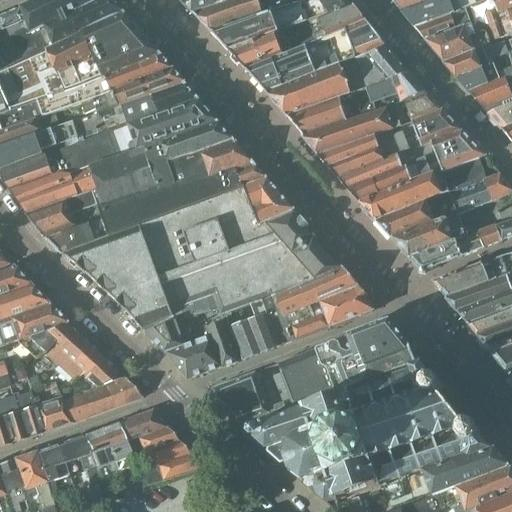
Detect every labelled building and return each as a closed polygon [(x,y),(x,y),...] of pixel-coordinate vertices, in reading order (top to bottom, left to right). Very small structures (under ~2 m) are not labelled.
[(41,0),(23,9),(0,18),(0,42),(2,47),(0,48),(0,72),(124,15),(125,15),(124,13),(123,14),(110,0),(41,0)] [(179,0),(194,15),(237,0),(179,0)] [(237,0),(194,15),(213,35),(289,8),(289,7),(286,0),(237,0)] [(229,52),(282,32),(353,5),(349,0),(311,0),(289,7),(289,8),(213,35),(229,52)] [(390,0),(403,14),(422,8),(430,0),(390,0)] [(416,30),(460,12),(455,0),(430,0),(422,8),(403,14),(416,30)] [(492,0),(455,0),(460,12),(466,9),(492,0)] [(511,14),(511,0),(493,0),(497,9),(485,14),(495,42),(507,38),(501,18),(511,14)] [(366,21),(354,6),(353,5),(282,32),(229,52),(246,71),(326,38),(366,21)] [(460,12),(416,30),(426,42),(471,24),(466,9),(460,12)] [(511,14),(501,18),(507,38),(511,36),(511,14)] [(0,115),(38,102),(161,56),(124,15),(0,72),(0,115)] [(366,21),(326,38),(246,71),(267,93),(388,49),(366,21)] [(445,64),(491,45),(488,36),(484,32),(476,35),(471,24),(426,42),(445,64)] [(493,47),(491,45),(445,64),(458,79),(495,64),(493,60),(509,54),(504,43),(493,47)] [(388,49),(267,93),(287,118),(288,117),(289,118),(366,91),(410,75),(388,49)] [(161,56),(38,102),(43,118),(55,114),(94,100),(174,71),(161,56)] [(499,75),(495,64),(458,79),(469,93),(501,80),(499,75)] [(501,80),(469,93),(484,109),(489,107),(511,98),(511,69),(499,75),(501,80)] [(99,114),(100,114),(184,84),(174,71),(94,100),(99,114)] [(375,113),(427,94),(410,75),(366,91),(375,113)] [(41,134),(0,149),(0,172),(4,171),(20,165),(44,156),(42,151),(54,147),(79,138),(81,143),(129,126),(129,125),(198,101),(184,84),(100,114),(99,114),(41,134)] [(305,138),(375,113),(366,91),(289,118),(305,138)] [(321,156),(375,137),(395,130),(413,124),(444,113),(427,94),(375,113),(305,138),(321,156)] [(70,175),(218,124),(198,101),(129,125),(129,126),(81,143),(20,165),(4,171),(0,172),(0,177),(10,192),(59,173),(70,175)] [(38,102),(0,115),(0,146),(39,131),(35,121),(43,118),(38,102)] [(511,106),(495,113),(489,115),(503,132),(511,128),(511,106)] [(375,137),(321,156),(331,167),(342,180),(386,163),(398,158),(402,156),(412,152),(423,148),(431,145),(463,132),(444,113),(413,124),(395,130),(375,137)] [(43,118),(35,121),(39,131),(58,123),(55,114),(43,118)] [(103,208),(176,185),(169,163),(234,142),(218,124),(70,175),(59,173),(10,192),(27,216),(68,200),(85,194),(93,191),(97,205),(99,209),(103,208)] [(511,128),(503,132),(511,142),(511,128)] [(362,204),(443,174),(479,160),(486,158),(463,132),(431,145),(423,148),(412,152),(402,156),(398,158),(404,171),(351,192),(362,204)] [(103,208),(99,209),(103,220),(108,233),(109,237),(222,196),(242,189),(266,180),(234,142),(169,163),(176,185),(103,208)] [(386,163),(342,180),(351,192),(404,171),(398,158),(386,163)] [(443,174),(362,204),(378,221),(426,202),(449,193),(489,180),(481,160),(479,160),(443,174)] [(511,195),(511,189),(510,187),(501,176),(489,180),(449,193),(426,202),(378,221),(394,238),(434,224),(435,225),(457,216),(479,207),(511,195)] [(288,215),(294,212),(266,180),(242,189),(256,226),(288,215)] [(263,304),(345,270),(313,232),(294,212),(288,215),(256,226),(242,189),(222,196),(109,237),(61,254),(84,272),(123,309),(142,330),(174,316),(173,312),(188,306),(195,304),(201,301),(208,299),(213,297),(218,310),(221,319),(252,307),(263,304)] [(93,191),(85,194),(90,208),(97,205),(93,191)] [(27,216),(44,237),(51,235),(76,225),(72,214),(90,208),(85,194),(68,200),(27,216)] [(511,205),(498,211),(499,212),(497,212),(497,215),(495,215),(497,220),(501,219),(504,225),(511,221),(511,205)] [(394,238),(411,258),(421,270),(427,272),(462,257),(502,242),(496,227),(495,227),(483,231),(481,226),(467,231),(466,227),(461,228),(457,216),(435,225),(434,224),(394,238)] [(53,238),(47,240),(58,251),(64,249),(108,233),(103,220),(53,238)] [(511,221),(504,225),(496,227),(502,242),(511,238),(511,221)] [(511,255),(503,258),(439,282),(437,288),(448,300),(509,278),(511,277),(511,255)] [(0,297),(28,287),(11,270),(0,273),(0,297)] [(345,270),(263,304),(280,348),(374,311),(371,304),(373,303),(345,270)] [(511,277),(509,278),(448,300),(458,313),(511,292),(511,277)] [(0,320),(46,306),(28,287),(0,297),(0,320)] [(511,292),(458,313),(469,325),(511,309),(511,292)] [(213,297),(208,299),(212,311),(218,310),(213,297)] [(212,311),(208,299),(201,301),(205,313),(212,311)] [(201,301),(195,304),(198,315),(205,313),(201,301)] [(188,306),(190,317),(198,315),(195,304),(188,306)] [(257,319),(231,328),(244,362),(278,349),(280,348),(263,304),(252,307),(257,319)] [(0,347),(17,342),(27,338),(64,323),(46,306),(0,320),(0,347)] [(511,309),(469,325),(479,338),(511,326),(511,309)] [(151,331),(145,333),(164,353),(166,355),(186,347),(177,320),(151,331)] [(27,338),(17,342),(35,358),(43,352),(44,353),(46,355),(52,348),(79,338),(64,323),(27,338)] [(224,323),(208,329),(212,338),(223,369),(223,370),(239,364),(239,363),(224,323)] [(297,410),(377,380),(417,364),(412,353),(409,347),(390,323),(278,365),(282,374),(284,380),(287,386),(289,392),(292,398),(295,404),(297,410)] [(511,326),(479,338),(489,350),(511,341),(511,326)] [(52,348),(46,355),(61,368),(72,379),(76,382),(82,376),(108,364),(95,353),(79,338),(52,348)] [(212,338),(192,344),(202,376),(223,369),(212,338)] [(511,341),(489,350),(505,368),(511,376),(511,341)] [(186,347),(166,355),(188,380),(202,376),(192,344),(186,347)] [(0,351),(0,375),(11,372),(5,350),(0,351)] [(428,474),(491,449),(480,435),(482,434),(469,419),(463,424),(459,419),(460,418),(443,397),(442,398),(439,393),(445,388),(433,373),(431,375),(422,364),(421,363),(417,364),(377,380),(297,410),(295,404),(288,407),(270,414),(256,373),(213,389),(211,401),(245,432),(282,465),(282,466),(289,472),(290,472),(292,474),(302,482),(301,483),(311,491),(310,492),(317,498),(318,497),(325,504),(326,504),(421,471),(422,475),(425,474),(423,470),(426,469),(428,473),(428,474)] [(108,364),(82,376),(76,382),(77,383),(89,394),(122,380),(124,378),(108,364)] [(23,369),(15,371),(18,382),(26,379),(23,369)] [(276,376),(278,383),(284,380),(282,374),(276,376)] [(0,376),(0,389),(10,387),(6,375),(0,376)] [(36,377),(28,380),(31,390),(39,388),(36,377)] [(125,379),(122,380),(89,394),(62,402),(70,425),(142,399),(125,379)] [(278,383),(281,389),(287,386),(284,380),(278,383)] [(30,393),(32,400),(43,434),(70,425),(62,402),(56,386),(51,388),(53,392),(52,392),(55,400),(41,405),(38,397),(36,393),(41,392),(40,388),(30,392),(30,393)] [(281,389),(283,395),(289,392),(287,386),(281,389)] [(283,395),(286,400),(292,398),(289,392),(283,395)] [(21,396),(13,398),(15,404),(18,413),(26,440),(43,434),(32,400),(30,393),(21,396)] [(286,400),(288,407),(295,404),(292,398),(286,400)] [(0,448),(26,440),(18,413),(2,418),(0,411),(0,448)] [(122,422),(129,442),(137,440),(166,429),(152,412),(151,412),(122,422)] [(117,425),(101,431),(115,464),(118,473),(135,467),(132,458),(126,444),(117,425)] [(166,429),(137,440),(143,455),(147,454),(178,442),(166,429)] [(101,431),(84,437),(98,470),(101,481),(119,475),(118,473),(115,464),(101,431)] [(84,437),(61,445),(67,464),(80,459),(84,471),(86,470),(91,485),(101,481),(98,470),(84,437)] [(143,455),(138,457),(143,472),(188,455),(178,442),(147,454),(143,455)] [(58,446),(35,454),(51,498),(58,495),(53,482),(56,481),(68,477),(58,446)] [(491,449),(428,474),(428,473),(426,473),(435,497),(458,489),(510,469),(509,468),(508,467),(507,467),(504,463),(504,462),(494,450),(492,451),(491,449)] [(51,498),(35,454),(14,461),(25,491),(36,487),(39,497),(37,497),(42,511),(54,507),(51,498)] [(143,472),(138,474),(143,489),(201,469),(188,455),(143,472)] [(22,492),(25,491),(14,461),(0,465),(0,477),(10,511),(20,511),(18,505),(25,502),(22,492)] [(395,511),(511,511),(511,472),(510,469),(458,489),(435,497),(421,502),(402,510),(395,511)] [(10,511),(0,477),(0,508),(1,511),(10,511)] [(128,485),(122,488),(125,498),(132,495),(131,493),(128,485)] [(122,488),(105,493),(108,503),(125,498),(122,488)] [(352,511),(341,502),(334,509),(337,511),(352,511)]
